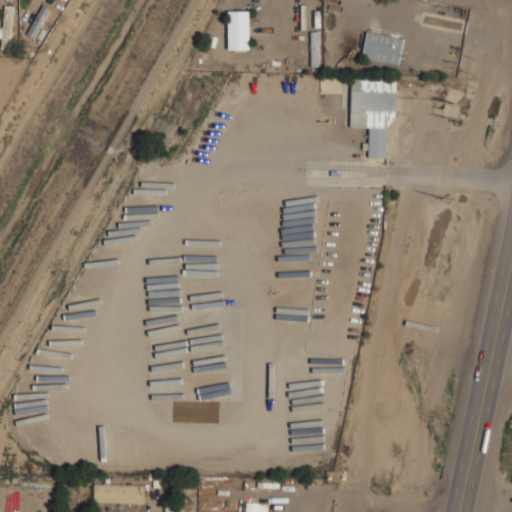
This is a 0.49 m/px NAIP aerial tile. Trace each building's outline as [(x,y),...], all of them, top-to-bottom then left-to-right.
[(26,34),(34,38),(51,9),(42,4),(26,34)] [(11,5),(1,6),(3,48),(13,48),(11,5)] [(229,49),(250,49),(249,10),(228,11),(229,49)] [(400,63),(403,36),(366,32),(363,59),(400,63)] [(387,157),(387,127),(369,127),(369,157),(387,157)] [(144,484),(94,484),(94,501),(143,502),(144,484)] [(244,511),(267,511),(268,503),(245,502),(244,511)]
